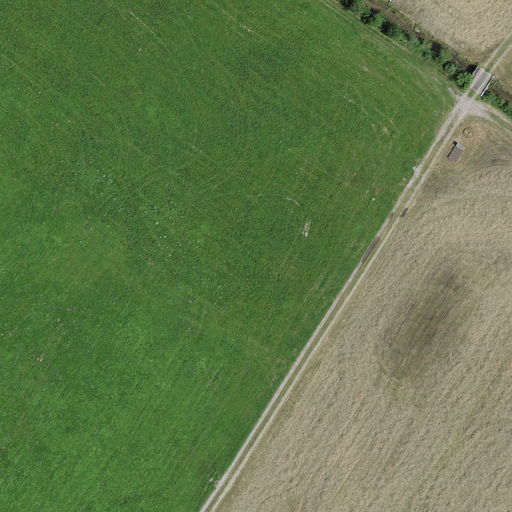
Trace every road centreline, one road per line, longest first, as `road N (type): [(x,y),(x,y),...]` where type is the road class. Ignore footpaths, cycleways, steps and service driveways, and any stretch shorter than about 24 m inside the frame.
road 1 (track): [(511,32),(200,511)]
road 2 (track): [(511,129),(330,0)]
